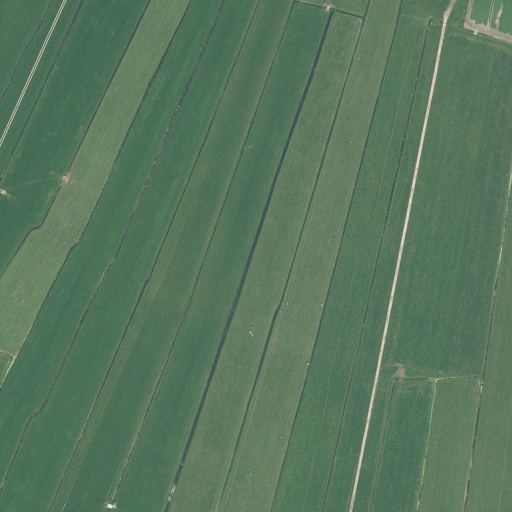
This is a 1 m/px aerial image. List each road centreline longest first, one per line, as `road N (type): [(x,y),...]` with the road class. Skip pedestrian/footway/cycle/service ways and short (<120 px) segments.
road 1 (track): [(351,511),(445,18)]
road 2 (track): [(0,144),(65,0)]
